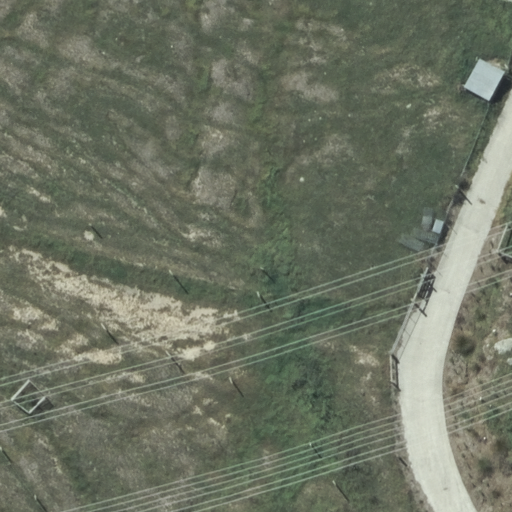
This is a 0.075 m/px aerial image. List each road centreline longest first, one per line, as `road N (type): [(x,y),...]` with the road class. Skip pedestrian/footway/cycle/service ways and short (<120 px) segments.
road 1 (track): [(0,251),(325,356),(427,370)]
road 2 (track): [(511,112),(432,328),(422,422),(451,511)]
